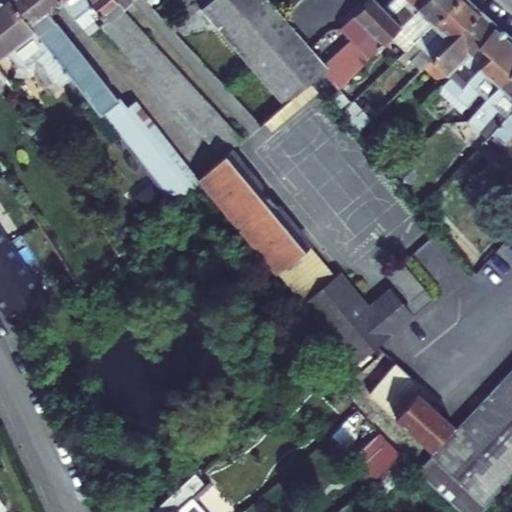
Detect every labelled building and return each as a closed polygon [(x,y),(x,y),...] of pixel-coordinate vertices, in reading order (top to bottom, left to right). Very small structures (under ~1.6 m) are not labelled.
[(70,77),(8,0),(0,0),(0,58),(8,53),(18,66),(27,67),(35,61),(57,89),(66,81),(70,77)] [(49,13),(37,0),(8,0),(70,77),(77,86),(100,115),(119,100),(49,13)] [(61,4),(57,0),(37,0),(49,13),(61,4)] [(107,21),(90,0),(57,0),(61,4),(72,20),(87,39),(101,26),(107,21)] [(90,0),(107,21),(109,23),(122,12),(113,0),(90,0)] [(132,4),(128,0),(113,0),(122,12),(132,4)] [(324,71),(329,67),(283,17),(268,0),(213,0),(173,33),(258,127),(263,124),(309,84),(324,71)] [(329,67),(324,71),(339,89),(355,72),(373,55),(381,46),(388,39),(400,27),(391,17),(384,10),(393,0),(368,0),(339,30),(352,44),(329,67)] [(432,25),(456,0),(425,0),(400,27),(388,39),(393,44),(403,54),(432,25)] [(401,0),(404,3),(391,17),(400,27),(425,0),(401,0)] [(433,59),(481,12),(467,0),(456,0),(432,25),(440,32),(410,62),(419,73),(423,69),(433,59)] [(242,140),(122,12),(109,23),(107,21),(101,26),(221,159),(231,151),(242,140)] [(477,44),(495,24),(481,12),(433,59),(450,75),(462,63),(473,73),(488,54),(477,44)] [(479,95),(485,101),(511,69),(511,38),(495,24),(477,44),(488,54),(473,73),(463,87),(450,75),(433,59),(423,69),(435,81),(445,90),(466,109),(479,95)] [(393,44),(388,39),(381,46),(386,51),(393,44)] [(49,95),(57,89),(35,61),(27,67),(18,66),(14,78),(35,80),(49,95)] [(490,134),(511,110),(511,69),(485,101),(466,122),(485,140),(490,134)] [(77,86),(70,77),(66,81),(72,90),(77,86)] [(445,90),(435,81),(431,85),(440,94),(445,90)] [(318,94),(309,84),(263,124),(271,134),(318,94)] [(423,110),(440,94),(431,85),(416,104),(423,110)] [(330,97),(344,113),(349,108),(336,92),(330,97)] [(120,99),(119,100),(100,115),(173,206),(198,182),(134,102),(127,108),(120,99)] [(344,113),(359,132),(368,123),(352,105),(349,108),(344,113)] [(511,110),(490,134),(504,146),(511,136),(511,110)] [(309,245),(231,151),(221,159),(199,181),(276,273),(309,245)] [(421,156),(416,151),(396,171),(406,183),(422,167),(421,156)] [(7,244),(0,248),(0,306),(7,318),(41,296),(7,244)] [(302,304),(335,276),(309,245),(276,273),(302,304)] [(409,302),(413,298),(421,309),(432,301),(402,264),(387,275),(408,301),(409,302)] [(361,303),(365,299),(341,271),(335,276),(302,304),(353,366),(421,309),(413,298),(409,302),(408,301),(402,306),(390,290),(367,309),(361,303)] [(13,327),(25,344),(32,336),(25,319),(13,327)] [(421,388),(395,365),(369,395),(431,451),(453,427),(417,393),(421,388)] [(511,480),(511,370),(453,433),(459,439),(443,458),(491,503),(511,480)] [(352,429),(364,420),(357,411),(345,421),(352,429)] [(453,433),(436,451),(443,458),(459,439),(453,433)] [(369,486),(401,457),(381,437),(360,457),(367,465),(358,474),(369,486)] [(94,454),(87,439),(75,445),(83,460),(94,454)] [(439,465),(425,480),(456,511),(483,511),(491,503),(443,458),(436,451),(430,457),(439,465)] [(439,465),(430,457),(416,472),(425,480),(439,465)] [(176,511),(191,499),(200,510),(219,493),(210,482),(199,491),(189,480),(160,507),(153,511),(176,511)] [(218,503),(224,510),(229,505),(223,498),(218,503)]
